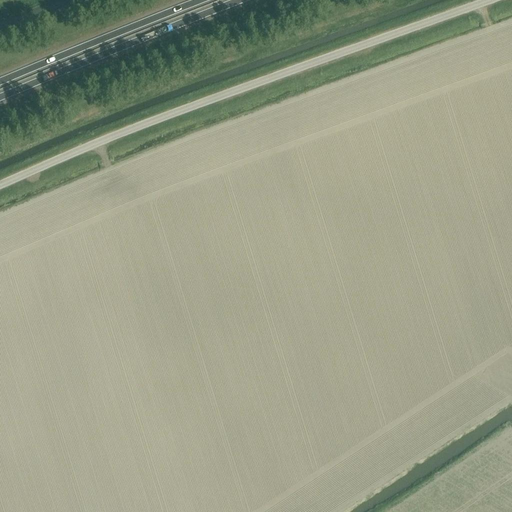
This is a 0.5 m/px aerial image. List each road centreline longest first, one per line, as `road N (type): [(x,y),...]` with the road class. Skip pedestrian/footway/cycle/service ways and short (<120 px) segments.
road 1 (unclassified): [(0,186),(110,138),(492,0)]
road 2 (trunk): [(0,96),(236,0)]
road 3 (trunk): [(194,0),(0,80)]
